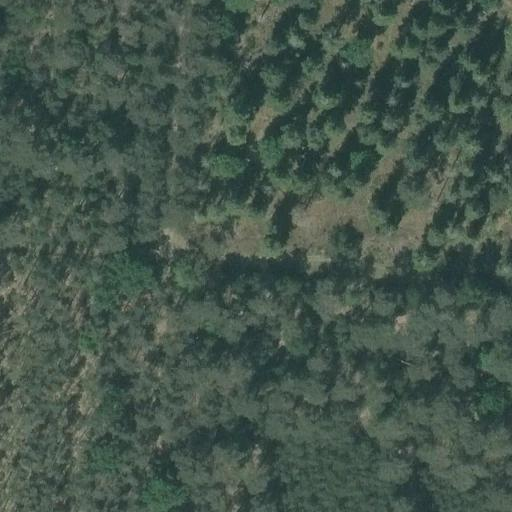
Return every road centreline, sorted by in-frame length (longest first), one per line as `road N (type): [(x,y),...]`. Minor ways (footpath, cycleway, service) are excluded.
road 1 (track): [(0,247),(511,292)]
road 2 (track): [(144,511),(185,0)]
